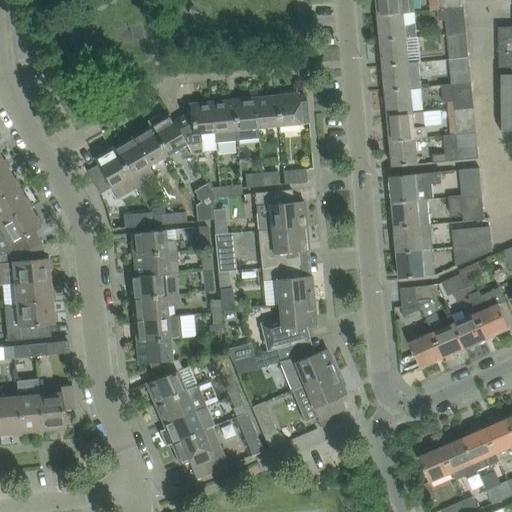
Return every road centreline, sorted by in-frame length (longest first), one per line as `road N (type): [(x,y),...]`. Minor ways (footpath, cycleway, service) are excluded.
road 1 (residential): [(394,399),(383,383),(342,0)]
road 2 (residential): [(50,160),(82,237),(98,380),(141,489)]
road 3 (residential): [(0,505),(141,489)]
road 4 (residential): [(0,34),(9,82),(50,160)]
road 5 (residential): [(511,363),(418,405),(394,399)]
road 6 (residential): [(404,511),(378,446),(394,399)]
